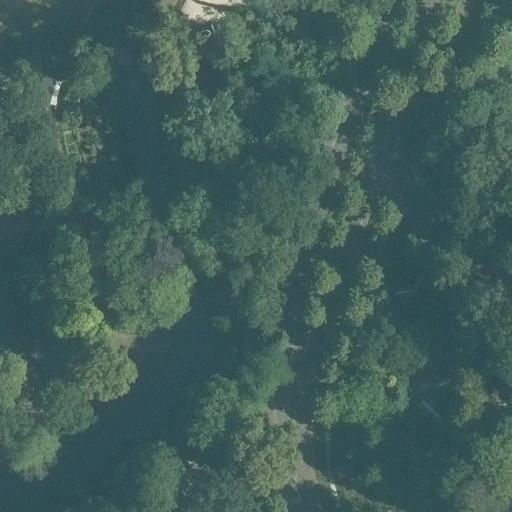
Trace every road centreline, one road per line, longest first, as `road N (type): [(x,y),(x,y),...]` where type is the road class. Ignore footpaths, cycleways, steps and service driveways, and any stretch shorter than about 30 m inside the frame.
road 1 (unclassified): [(391,0),(288,310),(278,408),(282,465),(299,511)]
road 2 (unclassified): [(300,511),(308,361),(373,166)]
road 3 (unclassified): [(373,166),(426,0)]
road 4 (residential): [(511,269),(414,208),(373,166)]
